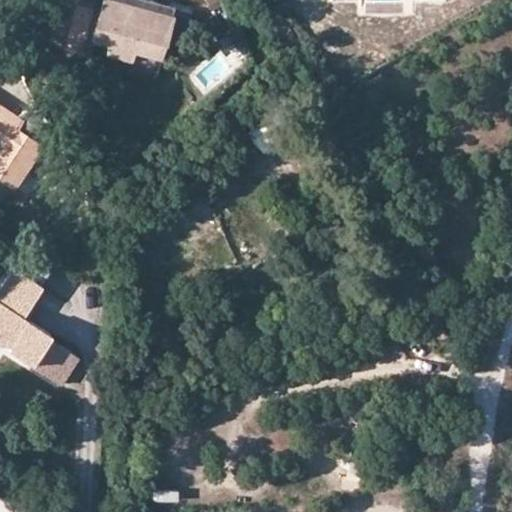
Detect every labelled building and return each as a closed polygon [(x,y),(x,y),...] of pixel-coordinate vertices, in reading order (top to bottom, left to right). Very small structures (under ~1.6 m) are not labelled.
[(99,15),(92,42),(107,45),(105,55),(131,61),(133,52),(156,57),(162,31),(163,31),(170,6),(146,0),(135,0),(134,5),(117,1),(113,19),(99,15)] [(113,19),(117,1),(112,0),(100,0),(97,14),(99,15),(113,19)] [(208,33),(219,21),(207,10),(197,22),(208,33)] [(23,120),(0,105),(0,176),(15,186),(41,143),(18,128),(23,120)] [(24,248),(15,263),(39,278),(48,263),(24,248)] [(21,310),(41,279),(39,278),(15,263),(12,261),(0,280),(0,333),(8,339),(7,342),(30,356),(29,358),(61,378),(78,351),(46,331),(49,327),(21,310)]
